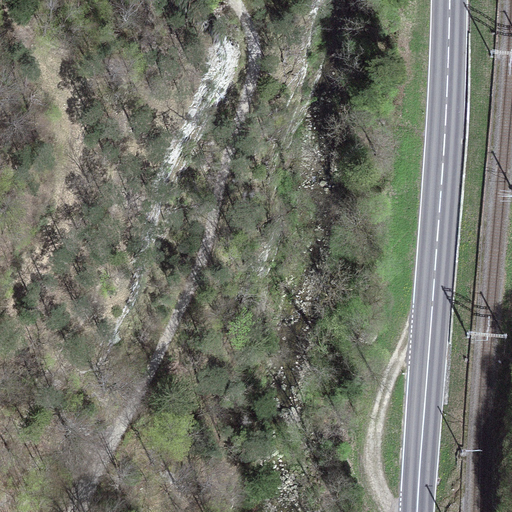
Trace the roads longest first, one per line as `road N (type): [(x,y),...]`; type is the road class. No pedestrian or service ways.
road 1 (track): [(233,0),(255,61),(203,254),(76,511)]
road 2 (primary): [(417,511),(448,0)]
